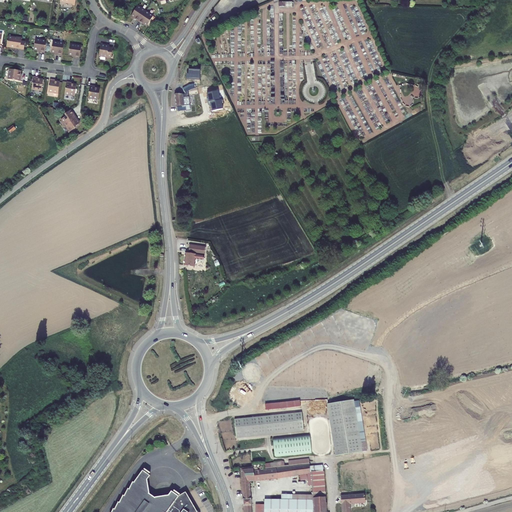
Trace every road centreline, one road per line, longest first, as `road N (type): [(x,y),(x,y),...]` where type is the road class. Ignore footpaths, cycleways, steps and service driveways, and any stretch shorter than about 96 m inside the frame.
road 1 (secondary): [(285,312),(511,162)]
road 2 (unclassified): [(0,200),(96,131),(117,82)]
road 3 (tertiary): [(161,129),(170,265)]
